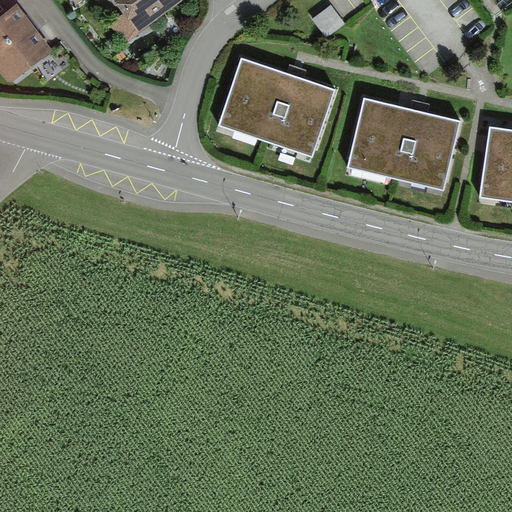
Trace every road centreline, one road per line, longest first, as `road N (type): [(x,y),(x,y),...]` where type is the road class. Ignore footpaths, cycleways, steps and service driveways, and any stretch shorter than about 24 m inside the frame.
road 1 (tertiary): [(170,173),(511,256)]
road 2 (residential): [(170,173),(199,66),(242,13)]
road 3 (tertiary): [(29,135),(170,173)]
